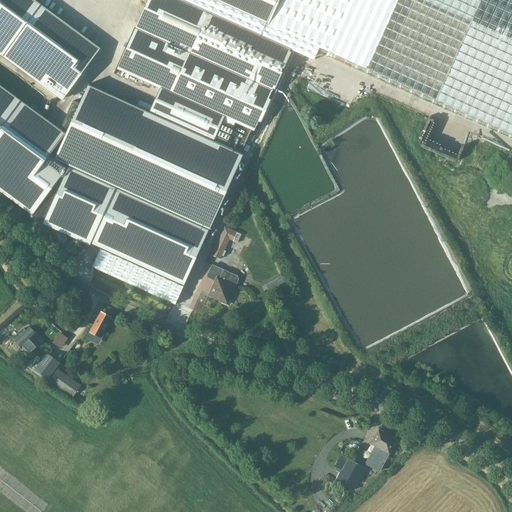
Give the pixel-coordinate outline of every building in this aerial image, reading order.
[(0,0),(0,53),(62,98),(99,47),(34,0),(0,0)] [(65,134),(54,159),(68,165),(209,229),(243,156),(239,154),(250,130),(253,131),(271,90),(273,91),(291,50),(314,60),(319,48),(423,95),(436,100),(511,134),(511,0),(147,0),(116,69),(161,89),(154,105),(152,111),(150,114),(87,86),(78,106),(72,104),(62,128),(60,131),(65,134)] [(0,191),(32,215),(34,213),(35,212),(66,169),(68,165),(54,159),(65,134),(60,131),(0,86),(0,191)] [(32,215),(31,218),(42,226),(43,224),(90,245),(91,243),(100,248),(92,267),(175,304),(209,229),(68,165),(66,169),(35,212),(34,213),(32,215)] [(225,227),(212,255),(220,259),(229,240),(232,242),(237,233),(225,227)] [(237,276),(224,270),(212,264),(206,277),(215,281),(208,295),(219,300),(219,301),(227,305),(231,297),(230,296),(235,284),(238,279),(237,276)] [(284,276),(266,285),(270,292),(276,289),(288,283),(284,276)] [(109,324),(111,321),(110,320),(111,319),(100,313),(93,326),(88,323),(82,334),(89,338),(92,334),(99,338),(102,330),(103,331),(107,323),(109,324)] [(22,349),(27,354),(37,345),(32,339),(36,335),(29,328),(22,335),(20,332),(13,338),(14,340),(14,341),(21,349),(22,349)] [(46,353),(34,370),(46,379),(59,363),(46,353)] [(57,369),(49,380),(72,397),(78,389),(69,383),(72,380),(57,369)] [(191,380),(187,388),(194,392),(198,384),(191,380)] [(376,446),(365,464),(379,473),(398,440),(380,429),(371,444),(376,446)] [(336,479),(353,490),(365,469),(348,459),(336,479)]
